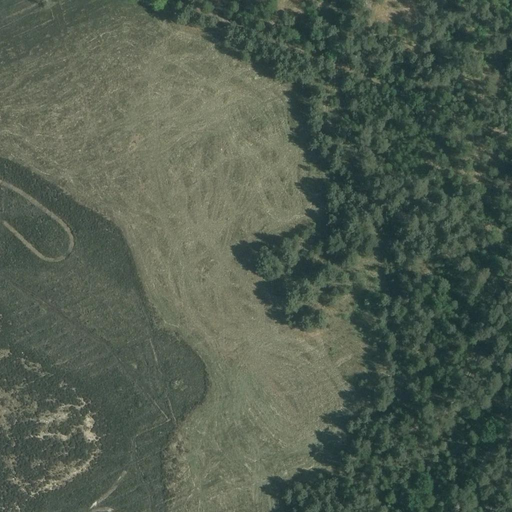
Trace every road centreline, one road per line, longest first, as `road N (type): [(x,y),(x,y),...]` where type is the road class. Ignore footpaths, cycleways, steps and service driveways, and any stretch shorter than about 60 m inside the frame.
road 1 (track): [(158,0),(511,135)]
road 2 (track): [(511,388),(441,511)]
